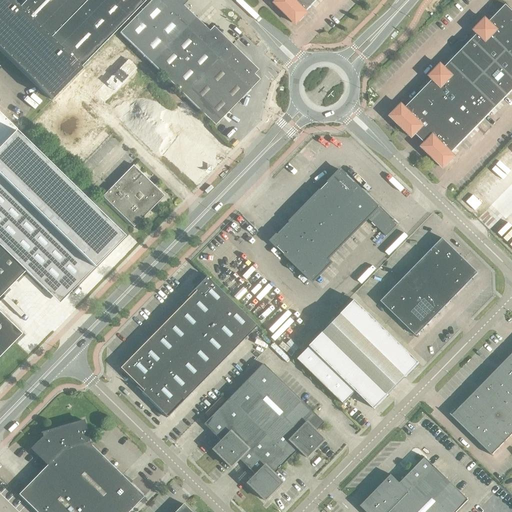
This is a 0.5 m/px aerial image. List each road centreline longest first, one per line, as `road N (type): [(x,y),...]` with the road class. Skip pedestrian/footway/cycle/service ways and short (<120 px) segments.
road 1 (tertiary): [(299,105),(0,412)]
road 2 (tertiary): [(68,358),(311,114)]
road 3 (unclassified): [(303,511),(511,298)]
road 4 (unclassified): [(68,358),(224,511)]
road 5 (unknown): [(348,508),(418,437),(469,485),(468,511)]
road 6 (unclassified): [(511,272),(379,142)]
road 7 (unknown): [(155,444),(251,347)]
road 8 (unknown): [(425,387),(479,453),(492,458),(511,447)]
